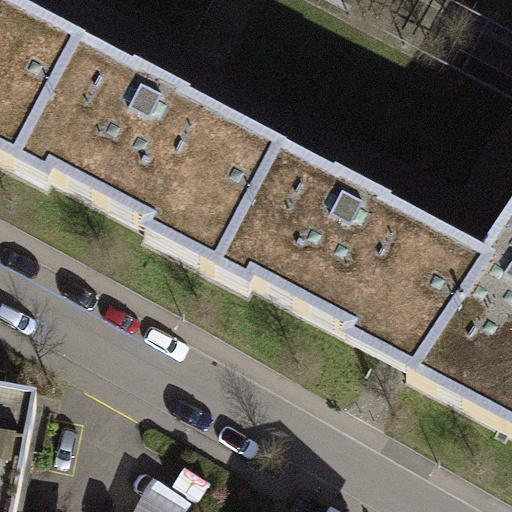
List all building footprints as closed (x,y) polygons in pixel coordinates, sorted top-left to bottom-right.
[(0,157),(18,167),(76,55),(0,14),(0,157)] [(18,167),(219,273),(277,161),(185,112),(186,110),(76,55),(18,167)] [(361,330),(422,362),(484,270),(386,219),(387,216),(339,191),(338,193),(277,161),(219,273),(354,344),(361,330)] [(511,228),(484,270),(422,362),(408,383),(500,432),(511,413),(511,228)] [(19,511),(38,418),(0,410),(0,511),(19,511)] [(122,444),(86,511),(139,511),(164,466),(122,444)] [(205,511),(219,484),(171,460),(145,511),(205,511)]
